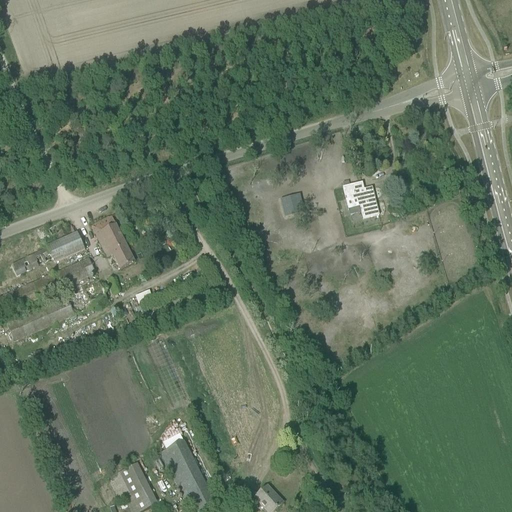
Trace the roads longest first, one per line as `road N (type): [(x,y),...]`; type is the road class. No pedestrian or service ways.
road 1 (unclassified): [(0,233),(392,107)]
road 2 (track): [(229,507),(278,442),(283,408),(230,286),(185,218),(178,173)]
road 3 (primary): [(511,254),(471,94)]
road 4 (track): [(70,208),(0,62)]
